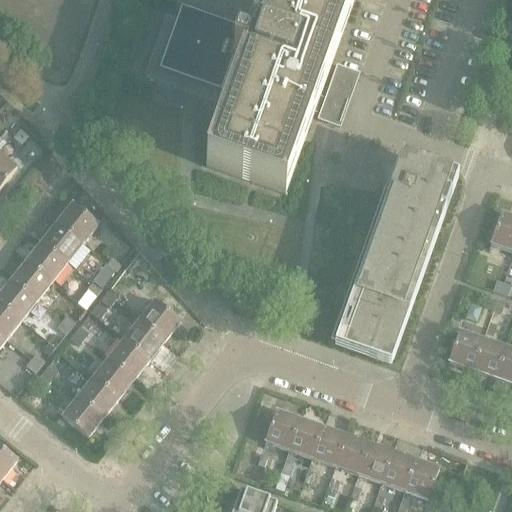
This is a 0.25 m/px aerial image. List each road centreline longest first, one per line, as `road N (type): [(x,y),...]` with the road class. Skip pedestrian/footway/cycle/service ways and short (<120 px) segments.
road 1 (residential): [(486,170),(398,407)]
road 2 (residential): [(117,509),(242,353)]
road 3 (residential): [(398,407),(242,353)]
road 4 (residential): [(486,170),(356,122)]
road 5 (residential): [(511,449),(398,407)]
